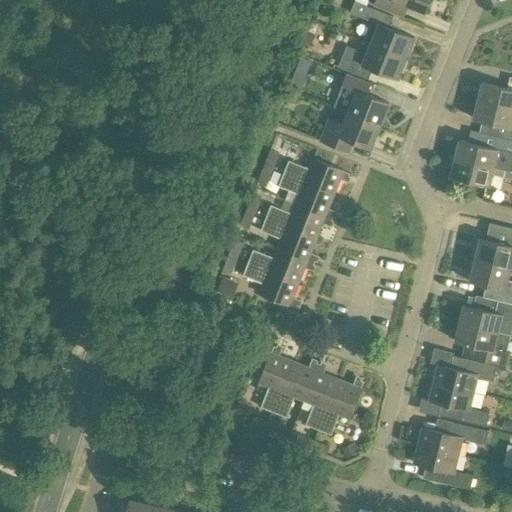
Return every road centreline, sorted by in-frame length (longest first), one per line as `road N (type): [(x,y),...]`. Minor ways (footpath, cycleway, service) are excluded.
road 1 (tertiary): [(53,483),(171,146),(232,0)]
road 2 (residential): [(93,511),(105,465),(125,444),(375,499)]
road 3 (residential): [(375,499),(439,234),(428,202)]
road 4 (residential): [(428,202),(415,170),(470,16),(485,0)]
